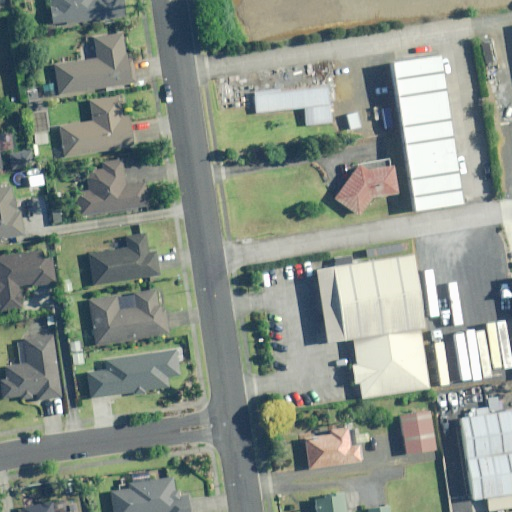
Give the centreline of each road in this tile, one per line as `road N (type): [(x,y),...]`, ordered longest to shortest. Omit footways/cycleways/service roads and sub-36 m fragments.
road 1 (residential): [(167,0),(229,422)]
road 2 (residential): [(0,455),(229,422)]
